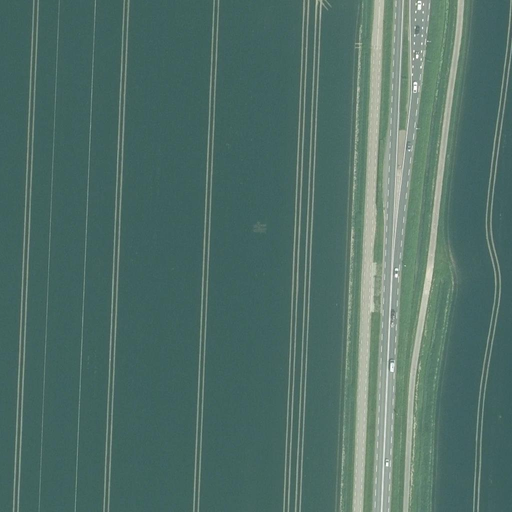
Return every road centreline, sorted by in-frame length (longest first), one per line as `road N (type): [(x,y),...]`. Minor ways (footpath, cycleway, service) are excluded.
road 1 (unclassified): [(406,511),(411,383),(459,0)]
road 2 (unclassified): [(357,511),(379,0)]
road 3 (primary): [(392,275),(418,0)]
road 4 (primary): [(398,0),(392,275)]
road 5 (primary): [(381,511),(392,275)]
